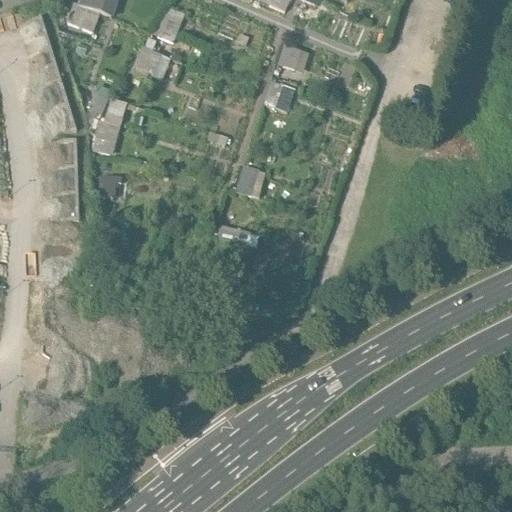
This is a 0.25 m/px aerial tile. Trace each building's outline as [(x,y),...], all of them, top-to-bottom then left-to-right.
[(119,0),(80,0),(78,9),(99,16),(112,21),(119,0)] [(254,0),(254,1),(283,14),(288,0),(254,0)] [(99,16),(78,9),(71,28),(92,36),(99,16)] [(300,78),(307,55),(281,46),(273,69),(300,78)] [(143,48),(130,75),(154,86),(167,58),(143,48)] [(262,103),(286,112),(293,90),(269,82),(262,103)] [(114,156),(124,103),(104,99),(94,152),(114,156)] [(233,192),(248,196),(255,170),(240,166),(233,192)] [(112,194),(111,177),(99,178),(100,194),(112,194)] [(219,225),(216,240),(254,250),(258,235),(219,225)] [(202,287),(233,294),(238,273),(207,265),(202,287)]
